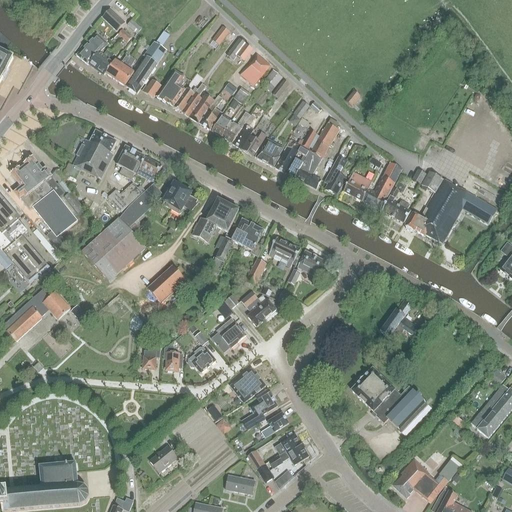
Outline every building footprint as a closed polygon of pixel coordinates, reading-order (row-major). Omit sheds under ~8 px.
[(102,19),(117,33),(125,24),(110,10),(102,19)] [(137,35),(141,30),(132,22),(128,27),(137,35)] [(229,33),(222,28),(211,41),(218,46),(229,33)] [(123,39),(127,35),(122,31),(118,35),(123,39)] [(165,46),(171,35),(164,32),(158,43),(165,46)] [(88,65),(100,53),(107,45),(97,35),(76,56),(88,66),(88,65)] [(127,43),(131,39),(127,35),(123,39),(127,43)] [(236,57),(245,46),(245,45),(238,40),(225,56),(232,62),(236,57)] [(137,95),(161,59),(166,52),(154,43),(144,57),(145,58),(135,74),(125,88),(137,95)] [(245,46),(236,57),(243,63),(252,51),(245,46)] [(0,83),(13,59),(0,51),(0,83)] [(96,71),(111,53),(108,51),(104,56),(100,53),(88,65),(96,71)] [(105,75),(114,64),(110,60),(114,55),(111,53),(96,71),(104,77),(105,75)] [(116,81),(131,58),(127,56),(121,65),(115,62),(114,64),(105,75),(116,81)] [(261,78),(270,67),(257,56),(240,76),(253,88),(255,90),(263,80),(261,78)] [(129,70),(135,62),(135,61),(131,58),(116,81),(125,88),(135,74),(129,70)] [(445,67),(453,73),(460,64),(451,58),(445,67)] [(182,95),(185,91),(180,88),(184,83),(182,81),(184,78),(175,72),(156,99),(166,105),(166,104),(173,108),(182,95)] [(269,84),(265,90),(270,93),(282,79),(273,72),(265,81),(269,84)] [(153,99),(161,87),(152,81),(144,93),(153,99)] [(288,85),(283,81),(271,95),(277,100),(288,85)] [(236,90),(228,84),(223,91),(231,97),(236,90)] [(189,119),(202,101),(197,97),(204,87),(202,85),(194,95),(181,113),(189,119)] [(194,95),(187,89),(182,95),(173,108),(181,113),(194,95)] [(250,95),(240,89),(233,99),(242,106),(250,95)] [(353,92),(345,102),(352,108),(360,98),(353,92)] [(199,125),(214,102),(205,96),(202,101),(189,119),(199,125)] [(218,120),(217,120),(221,114),(215,110),(222,100),(217,97),(214,102),(199,125),(210,132),(218,120)] [(238,104),(232,101),(228,108),(233,111),(238,104)] [(309,107),(302,102),(292,115),(299,121),(309,107)] [(321,110),(313,103),(309,108),(316,115),(321,110)] [(232,145),(250,117),(246,114),(237,127),(231,123),(222,139),(232,145)] [(222,139),(231,123),(231,122),(223,117),(212,133),(222,139)] [(253,131),(248,128),(254,120),(250,117),(232,145),(241,151),(249,139),(248,139),(253,131)] [(339,131),(335,129),(338,124),(331,120),(311,153),(322,160),(339,131)] [(110,154),(116,143),(96,132),(90,143),(86,141),(73,166),(100,181),(114,155),(110,154)] [(307,150),(316,136),(310,132),(301,147),(291,142),(275,170),(286,175),(294,160),(301,147),(307,150)] [(250,137),(249,139),(241,151),(253,158),(266,137),(261,134),(257,141),(250,137)] [(256,160),(273,169),(280,157),(279,157),(284,149),(267,140),(260,152),(259,151),(254,159),(256,160)] [(135,175),(144,158),(125,148),(116,166),(123,169),(119,175),(131,181),(134,175),(135,175)] [(306,158),(309,152),(301,148),(298,154),(303,156),(299,163),(294,160),(286,175),(295,180),(300,170),(303,171),(307,164),(304,162),(306,158)] [(322,160),(311,153),(309,152),(306,158),(304,162),(307,164),(303,171),(300,170),(295,180),(316,191),(321,181),(312,176),(322,160)] [(155,177),(156,178),(162,167),(145,158),(136,175),(152,184),(155,177)] [(346,180),(340,177),(347,163),(339,158),(325,182),(329,184),(325,191),(336,197),(346,180)] [(46,237),(53,246),(62,254),(68,250),(57,239),(78,223),(60,200),(66,196),(58,185),(57,186),(51,178),(52,178),(45,170),(43,172),(32,159),(11,175),(22,188),(15,194),(19,200),(20,199),(30,211),(33,209),(41,220),(35,227),(45,238),(46,237)] [(375,168),(379,163),(371,159),(368,164),(375,168)] [(380,212),(402,170),(390,164),(383,178),(374,194),(368,191),(368,190),(362,202),(380,212)] [(62,183),(66,180),(59,171),(52,175),(59,184),(58,185),(66,196),(67,196),(63,199),(76,216),(83,210),(62,183)] [(420,185),(426,175),(418,171),(412,181),(420,185)] [(488,225),(496,211),(470,196),(430,173),(422,187),(434,194),(425,209),(426,210),(420,219),(412,214),(405,227),(413,232),(414,232),(425,238),(425,236),(442,246),(462,210),(488,225)] [(368,191),(372,183),(353,174),(343,193),(362,202),(368,190),(368,191)] [(121,213),(142,194),(133,185),(120,196),(116,191),(108,199),(121,213)] [(190,197),(191,194),(183,189),(183,190),(175,185),(164,203),(167,204),(165,207),(179,215),(184,207),(192,212),(199,203),(190,197)] [(119,220),(126,227),(160,196),(152,187),(129,208),(124,213),(119,220)] [(404,225),(411,212),(408,211),(410,206),(401,202),(399,206),(393,203),(399,192),(394,190),(381,213),(404,225)] [(0,266),(8,260),(29,285),(48,269),(22,239),(28,234),(19,223),(21,221),(0,196),(0,266)] [(230,228),(239,212),(218,201),(207,223),(201,219),(192,237),(207,245),(210,239),(216,228),(227,234),(230,228)] [(146,249),(126,227),(119,220),(119,219),(82,253),(109,283),(146,249)] [(257,245),(264,232),(242,221),(231,242),(226,239),(213,263),(221,267),(223,264),(234,243),(252,253),(251,255),(258,259),(263,248),(257,245)] [(35,228),(31,232),(45,248),(43,250),(55,262),(61,258),(35,228)] [(284,259),(290,245),(276,238),(267,257),(279,263),(280,260),(281,261),(283,258),(284,259)] [(511,280),(511,247),(507,244),(501,252),(509,259),(499,271),(511,280)] [(299,250),(290,245),(284,259),(283,258),(281,261),(287,263),(285,267),(289,269),(291,265),(295,267),(300,258),(296,256),(299,250)] [(318,279),(326,264),(305,253),(297,269),(318,279)] [(266,266),(255,261),(244,282),(254,288),(266,266)] [(148,291),(160,305),(178,289),(180,291),(186,286),(183,284),(185,282),(172,268),(148,291)] [(294,287),(300,274),(294,271),(288,283),(294,287)] [(58,321),(70,310),(56,294),(49,299),(42,291),(1,329),(8,336),(9,335),(16,343),(42,319),(41,318),(49,311),(58,321)] [(263,322),(276,311),(267,301),(266,302),(262,297),(258,300),(252,293),(241,302),(246,309),(250,315),(247,317),(256,329),(263,323),(263,322)] [(290,305),(293,298),(283,293),(279,300),(290,305)] [(238,304),(232,297),(225,303),(231,310),(238,304)] [(216,309),(224,319),(232,313),(231,312),(224,302),(216,309)] [(396,311),(380,333),(389,339),(390,337),(396,342),(404,331),(412,336),(417,329),(403,319),(412,307),(405,302),(397,312),(396,311)] [(80,322),(86,316),(77,306),(71,312),(80,322)] [(192,319),(187,315),(182,321),(187,325),(192,319)] [(431,319),(422,331),(429,336),(437,324),(431,319)] [(231,350),(246,337),(236,324),(235,324),(232,320),(216,332),(218,335),(211,340),(223,354),(230,349),(231,350)] [(192,335),(197,331),(193,326),(188,330),(192,335)] [(203,347),(208,343),(200,334),(195,338),(203,347)] [(174,349),(166,349),(164,350),(163,361),(166,361),(166,372),(178,373),(180,355),(174,354),(174,349)] [(206,353),(203,349),(200,349),(194,354),(194,353),(193,353),(196,356),(195,357),(189,361),(189,365),(191,368),(195,368),(201,375),(216,362),(207,352),(206,353)] [(156,359),(156,353),(144,352),(144,358),(143,358),(143,371),(155,371),(156,359)] [(38,374),(43,369),(38,364),(36,366),(33,368),(37,373),(38,374)] [(383,425),(388,420),(401,433),(428,406),(409,388),(398,399),(393,393),(395,391),(373,369),(351,392),(376,416),(374,417),(383,425)] [(244,405),(266,387),(252,370),(230,388),(235,394),(231,397),(237,404),(240,401),(244,405)] [(498,371),(492,378),(501,385),(507,378),(498,371)] [(488,440),(511,411),(511,392),(510,391),(509,392),(502,387),(471,425),(477,430),(477,431),(488,440)] [(267,414),(277,408),(271,398),(272,398),(268,391),(256,399),(259,404),(249,410),(252,415),(240,422),(246,431),(264,420),(262,416),(267,413),(267,414)] [(428,406),(401,433),(405,437),(432,410),(428,406)] [(218,412),(211,418),(216,423),(223,418),(218,412)] [(265,439),(289,425),(282,414),(268,423),(270,428),(261,433),(265,439)] [(456,416),(451,422),(461,429),(465,424),(456,416)] [(226,426),(222,421),(216,426),(220,431),(226,426)] [(473,435),(470,439),(482,448),(485,444),(473,435)] [(286,453),(301,444),(301,443),(300,444),(295,436),(274,449),(278,456),(278,457),(286,453)] [(294,467),(309,458),(304,450),(305,450),(301,444),(286,453),(278,457),(278,456),(267,463),(265,465),(269,471),(271,470),(272,470),(282,464),(290,459),(294,467)] [(149,462),(159,475),(176,461),(181,467),(187,461),(178,449),(172,454),(167,448),(149,462)] [(264,466),(255,451),(246,457),(255,472),(264,466)] [(438,476),(439,477),(435,482),(429,477),(430,475),(414,461),(401,476),(403,477),(393,487),(407,499),(414,491),(431,505),(448,483),(457,472),(447,464),(438,476)] [(84,488),(78,486),(76,464),(39,468),(42,489),(0,493),(1,497),(0,496),(0,509),(2,509),(2,511),(19,511),(80,506),(85,505),(89,499),(88,493),(84,488)] [(273,479),(265,466),(256,472),(264,484),(273,479)] [(378,466),(375,469),(375,473),(378,476),(382,476),(385,473),(385,469),(382,466),(378,466)] [(511,471),(508,469),(502,480),(511,485),(511,471)] [(461,478),(456,474),(451,481),(456,485),(461,478)] [(239,494),(242,480),(228,477),(225,491),(239,494)] [(239,494),(252,497),(255,483),(242,480),(239,494)] [(274,483),(278,490),(283,486),(278,480),(274,483)] [(457,497),(449,492),(438,511),(468,511),(454,504),(457,497)] [(125,511),(129,511),(133,502),(126,500),(125,503),(117,500),(114,507),(113,507),(111,511),(122,511),(123,511),(125,511)]
